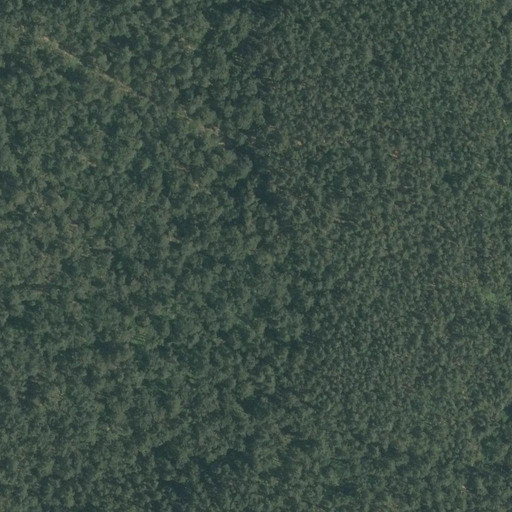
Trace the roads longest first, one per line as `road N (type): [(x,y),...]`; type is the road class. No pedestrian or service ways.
road 1 (track): [(229,136),(275,149),(345,140),(395,151),(473,424),(476,446),(458,511)]
road 2 (track): [(0,300),(39,290),(72,258),(182,199),(229,136)]
road 3 (track): [(229,136),(0,14)]
